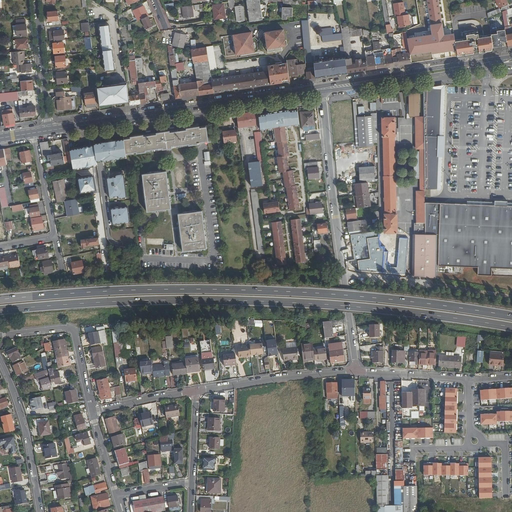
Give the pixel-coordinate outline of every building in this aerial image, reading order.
[(166,4),(168,9),(173,7),(170,0),(163,0),(162,1),(163,5),(166,4)] [(255,0),(247,1),(248,12),(260,10),(258,0),(255,0)] [(361,30),(372,32),(366,0),(356,0),(358,13),(361,30)] [(395,16),(405,15),(403,2),(393,3),(395,16)] [(224,19),(223,5),(212,6),(214,20),(224,19)] [(193,18),(192,6),(191,6),(182,8),(183,19),(193,18)] [(134,12),(138,21),(142,19),(148,16),(149,16),(145,7),(134,12)] [(285,20),(285,17),(292,17),(293,8),(282,8),(281,20),(285,20)] [(260,10),(248,12),(250,22),(262,20),(260,10)] [(508,10),(505,11),(503,12),(505,29),(507,41),(508,45),(509,45),(511,44),(511,21),(510,22),(511,26),(511,28),(511,33),(510,34),(508,19),(509,18),(511,17),(511,13),(509,15),(508,10)] [(58,11),(47,12),(48,20),(58,19),(58,15),(60,15),(60,14),(58,14),(58,11)] [(235,17),(236,22),(244,21),(243,13),(235,14),(235,17)] [(410,25),(408,14),(405,15),(395,16),(396,21),(397,21),(398,23),(398,27),(406,26),(405,25),(410,25)] [(148,16),(142,19),(146,29),(152,27),(148,16)] [(430,19),(431,20),(425,23),(426,24),(428,23),(431,23),(431,25),(433,34),(448,32),(446,16),(433,18),(430,19)] [(16,30),(14,30),(14,35),(26,34),(25,19),(15,20),(16,30)] [(306,63),(312,62),(308,20),(301,21),(306,63)] [(109,25),(101,26),(103,35),(104,45),(105,45),(106,50),(105,50),(106,60),(107,70),(114,69),(112,49),(111,50),(110,44),(111,44),(109,25)] [(345,57),(348,72),(363,70),(362,62),(352,63),(350,49),(350,46),(350,45),(349,45),(349,39),(363,42),(365,42),(365,38),(363,39),(361,30),(340,25),(341,33),(343,39),(344,47),(345,53),(345,57)] [(323,41),(343,39),(341,33),(333,34),(332,27),(320,28),(320,35),(322,35),(323,41)] [(412,29),(407,31),(407,36),(418,31),(416,27),(412,29)] [(202,40),(205,29),(196,30),(196,40),(202,40)] [(505,29),(491,31),(491,33),(491,36),(493,47),(500,46),(499,41),(502,41),(503,40),(503,41),(507,41),(505,29)] [(52,39),(52,40),(63,39),(62,30),(49,31),(50,40),(52,39)] [(286,46),(285,30),(267,31),(268,37),(266,37),(268,52),(283,51),(282,47),(286,46)] [(461,40),(455,41),(457,48),(458,56),(475,53),(479,53),(492,51),(492,50),(493,48),(493,47),(491,36),(481,37),(481,38),(479,38),(478,31),(474,31),(474,30),(465,31),(466,40),(461,41),(461,40)] [(181,48),(183,48),(186,35),(175,33),(172,46),(181,48)] [(254,39),(253,33),(222,37),(222,39),(224,39),(227,57),(237,56),(240,55),(256,53),(261,52),(261,50),(259,50),(258,43),(260,41),(256,37),(254,39)] [(28,47),(27,38),(15,39),(16,48),(28,47)] [(427,60),(437,59),(436,52),(434,45),(434,39),(429,40),(430,46),(425,47),(427,60)] [(451,49),(449,41),(440,43),(440,44),(434,45),(436,52),(451,49)] [(63,42),(53,43),(53,53),(64,52),(63,42)] [(192,49),(193,63),(208,60),(210,72),(217,71),(213,46),(206,47),(192,49)] [(392,55),(394,65),(411,63),(415,62),(414,57),(410,58),(410,53),(398,55),(398,57),(397,58),(395,49),(391,50),(392,55)] [(0,52),(0,54),(1,65),(14,64),(14,66),(20,66),(21,71),(31,71),(30,63),(23,63),(23,58),(22,50),(0,52)] [(366,61),(368,69),(376,68),(390,66),(389,59),(387,60),(387,56),(384,56),(383,52),(378,53),(378,55),(374,56),(366,57),(366,61)] [(66,66),(65,55),(55,56),(56,67),(66,66)] [(345,57),(314,62),(314,64),(314,67),(316,77),(348,72),(345,57)] [(172,80),(175,98),(180,97),(198,94),(213,92),(232,90),(230,76),(211,79),(212,84),(203,85),(202,76),(196,77),(196,81),(184,83),(181,62),(174,63),(173,58),(170,58),(171,68),(170,68),(171,72),(172,73),(171,77),(173,79),(173,80),(172,80)] [(136,60),(129,61),(131,80),(133,80),(134,85),(139,84),(137,68),(136,60)] [(287,63),(268,65),(268,70),(268,71),(271,84),(287,81),(289,81),(289,76),(287,67),(287,63)] [(299,65),(287,67),(289,76),(303,74),(302,71),(305,71),(304,64),(299,65)] [(316,77),(314,67),(313,67),(306,68),(307,78),(316,77)] [(66,71),(56,72),(57,83),(67,82),(66,71)] [(238,89),(271,84),(268,71),(264,71),(236,75),(238,89)] [(236,75),(230,76),(232,90),(238,89),(236,75)] [(20,80),(21,90),(32,89),(31,79),(20,80)] [(154,82),(139,84),(139,95),(141,105),(149,103),(148,89),(155,88),(154,82)] [(122,83),(96,86),(99,104),(103,104),(108,103),(109,104),(112,104),(111,103),(114,102),(114,103),(119,103),(119,102),(124,101),(124,102),(129,101),(128,97),(128,96),(127,83),(122,83)] [(81,95),(80,85),(71,86),(71,92),(77,91),(77,95),(81,95)] [(424,88),(424,117),(425,189),(437,189),(441,89),(424,88)] [(17,91),(0,92),(0,100),(17,99),(17,91)] [(94,91),(84,93),(85,103),(90,103),(91,106),(96,106),(94,91)] [(409,94),(409,101),(409,112),(409,116),(419,116),(419,94),(409,94)] [(70,95),(59,96),(59,98),(56,98),(56,109),(71,108),(70,95)] [(139,95),(128,97),(129,101),(130,106),(141,105),(139,95)] [(21,100),(18,100),(19,116),(35,115),(34,105),(28,106),(28,107),(22,108),(21,100)] [(14,123),(11,108),(1,110),(4,125),(14,123)] [(300,208),(297,186),(296,186),(293,171),(290,171),(287,156),(289,155),(287,140),(288,140),(287,130),(287,126),(299,124),(297,109),(290,110),(290,109),(287,109),(283,110),(271,111),(265,112),(265,113),(258,114),(259,121),(259,124),(260,130),(272,129),(272,132),(273,132),(274,142),(277,142),(280,157),(277,157),(280,173),(284,172),(286,188),(287,187),(290,209),(300,208)] [(236,116),(238,127),(246,126),(259,124),(259,121),(258,114),(258,113),(258,111),(236,114),(236,116)] [(314,128),(313,112),(301,112),(303,129),(314,128)] [(358,120),(355,121),(357,145),(378,144),(377,117),(371,117),(358,118),(358,120)] [(385,223),(385,233),(397,233),(397,214),(396,214),(396,198),(395,166),(394,136),(395,136),(395,117),(382,118),(382,123),(383,136),(383,137),(384,157),(385,189),(385,214),(384,214),(385,223)] [(414,243),(414,276),(421,277),(421,263),(422,238),(422,235),(424,235),(425,235),(425,220),(425,203),(425,196),(425,189),(425,156),(424,117),(416,118),(416,132),(416,149),(420,149),(420,160),(420,179),(420,191),(416,191),(417,211),(417,223),(414,223),(414,243)] [(101,143),(94,144),(96,161),(102,160),(120,158),(119,158),(125,157),(125,153),(125,150),(135,149),(136,151),(144,150),(144,147),(161,145),(161,147),(171,146),(170,144),(187,141),(188,143),(196,142),(196,140),(207,138),(206,128),(199,129),(199,128),(186,130),(186,131),(169,133),(169,132),(155,134),(156,136),(143,138),(143,136),(130,138),(131,140),(123,141),(123,140),(116,141),(116,140),(101,142),(101,143)] [(234,130),(222,131),(224,144),(229,144),(229,141),(236,140),(234,130)] [(248,163),(251,186),(262,185),(259,161),(264,161),(263,151),(260,132),(254,132),(256,152),(258,161),(248,163)] [(68,143),(67,138),(62,139),(64,152),(66,152),(66,154),(68,153),(69,162),(71,161),(73,173),(74,177),(89,174),(88,164),(92,164),(88,139),(83,140),(68,143)] [(44,141),(39,142),(42,156),(46,155),(47,160),(50,160),(51,165),(64,163),(66,159),(65,155),(63,156),(62,152),(49,155),(47,148),(45,148),(44,141)] [(309,163),(304,163),(305,170),(308,170),(309,179),(319,178),(317,162),(318,162),(318,158),(310,159),(309,150),(311,150),(310,144),(303,145),(305,158),(303,158),(304,160),(309,160),(309,163)] [(10,146),(0,148),(0,169),(3,169),(3,168),(3,164),(8,163),(6,153),(11,152),(10,146)] [(32,159),(37,158),(34,148),(21,151),(23,162),(32,160),(32,159)] [(360,170),(361,174),(361,177),(361,181),(375,181),(374,169),(360,170)] [(165,170),(141,173),(146,211),(169,208),(165,170)] [(19,184),(20,187),(35,185),(32,171),(24,172),(26,183),(19,184)] [(77,191),(95,189),(93,175),(76,177),(77,191)] [(116,178),(107,179),(109,198),(118,197),(118,198),(125,197),(122,176),(115,177),(116,178)] [(53,188),(56,202),(64,201),(67,215),(79,213),(76,198),(65,200),(64,195),(66,195),(63,179),(53,180),(54,188),(53,188)] [(356,183),(356,189),(356,191),(357,195),(362,194),(365,194),(368,193),(368,182),(356,183)] [(5,186),(0,186),(0,195),(1,198),(2,207),(9,205),(5,186)] [(250,189),(258,254),(266,255),(258,195),(258,191),(266,190),(268,190),(268,187),(250,189)] [(29,198),(30,202),(41,200),(38,188),(30,189),(31,198),(29,198)] [(368,193),(365,194),(362,194),(357,195),(357,208),(369,206),(368,193)] [(280,211),(279,201),(263,203),(265,213),(280,211)] [(495,206),(425,203),(425,220),(425,235),(439,234),(439,253),(438,265),(478,267),(478,274),(492,275),(493,267),(511,268),(511,206),(507,206),(507,201),(495,201),(495,206)] [(322,202),(309,203),(309,208),(310,214),(323,212),(322,202)] [(39,206),(30,207),(32,215),(41,214),(39,206)] [(355,208),(351,209),(349,209),(346,209),(347,222),(353,221),(352,218),(357,217),(355,208)] [(127,209),(111,211),(113,223),(129,221),(127,209)] [(201,210),(177,213),(182,251),(206,248),(201,210)] [(42,216),(32,218),(34,229),(45,227),(42,216)] [(306,262),(300,218),(291,220),(297,263),(306,262)] [(348,226),(348,228),(349,231),(352,231),(356,230),(361,229),(360,225),(369,224),(369,219),(353,221),(347,222),(348,226)] [(287,264),(281,221),(272,222),(278,266),(287,264)] [(326,223),(317,224),(318,233),(327,231),(326,223)] [(380,234),(380,247),(399,247),(399,234),(380,234)] [(438,265),(439,253),(439,234),(425,235),(424,235),(422,235),(422,238),(422,242),(422,257),(421,263),(421,277),(438,279),(438,272),(438,265)] [(84,246),(99,244),(98,237),(93,238),(91,238),(80,239),(81,248),(84,248),(84,246)] [(352,243),(353,247),(353,250),(354,258),(363,257),(362,254),(361,247),(365,247),(364,242),(352,243)] [(47,246),(36,249),(37,250),(33,251),(32,252),(32,254),(34,254),(35,259),(49,256),(47,246)] [(19,253),(0,256),(0,266),(10,265),(10,267),(21,265),(19,253)] [(52,259),(44,261),(46,271),(54,270),(52,259)] [(81,260),(71,262),(73,274),(83,272),(81,260)] [(316,360),(327,358),(327,360),(331,359),(331,363),(344,361),(342,345),(330,346),(329,338),(333,338),(332,326),(344,325),(343,320),(323,322),(325,339),(325,340),(326,348),(314,350),(316,360)] [(383,336),(383,324),(382,324),(381,324),(372,325),(372,328),(375,328),(375,336),(383,336)] [(98,332),(88,333),(90,345),(100,343),(98,332)] [(460,347),(467,348),(468,338),(461,337),(460,347)] [(54,340),(59,367),(71,364),(71,360),(69,361),(69,358),(68,356),(70,356),(69,352),(67,352),(67,349),(66,347),(68,347),(67,343),(65,343),(65,341),(65,338),(54,340)] [(264,340),(265,356),(276,355),(276,339),(264,340)] [(383,351),(383,343),(374,345),(374,341),(368,342),(368,346),(371,345),(371,349),(377,348),(377,351),(381,351),(381,358),(378,358),(374,359),(374,362),(381,362),(381,363),(383,363),(383,351)] [(302,345),(303,359),(315,357),(313,343),(302,345)] [(125,345),(113,347),(115,361),(127,360),(125,345)] [(260,356),(264,355),(263,345),(250,347),(252,357),(256,356),(260,356)] [(101,346),(91,349),(95,368),(104,366),(101,346)] [(239,359),(252,358),(252,357),(250,347),(250,346),(237,348),(239,359)] [(12,356),(14,362),(22,358),(17,347),(10,350),(13,356),(12,356)] [(297,347),(283,350),(285,362),(299,360),(297,347)] [(405,352),(392,351),(392,362),(404,363),(405,352)] [(420,351),(420,358),(418,358),(419,353),(410,352),(410,362),(415,362),(415,365),(419,365),(419,363),(424,364),(428,364),(428,363),(432,364),(436,364),(437,352),(428,351),(428,352),(420,351)] [(479,352),(467,351),(466,363),(478,364),(479,352)] [(224,367),(236,366),(235,355),(223,356),(224,367)] [(507,356),(493,355),(493,365),(501,366),(501,367),(506,367),(507,356)] [(448,356),(441,356),(440,366),(443,367),(462,368),(463,359),(456,358),(456,357),(448,356)] [(198,360),(185,362),(185,365),(187,374),(200,373),(198,360)] [(205,361),(202,361),(203,371),(215,370),(213,360),(205,361)] [(24,361),(14,365),(18,375),(28,371),(24,361)] [(173,377),(187,376),(187,374),(185,365),(185,362),(185,361),(180,362),(180,365),(172,366),(173,377)] [(149,374),(153,374),(153,379),(165,377),(165,379),(170,378),(168,363),(164,364),(164,366),(152,368),(151,362),(141,363),(142,374),(149,373),(149,374)] [(50,373),(49,369),(49,368),(36,373),(37,377),(45,374),(50,373)] [(49,369),(50,373),(51,377),(46,378),(45,374),(37,377),(38,381),(41,380),(44,389),(51,387),(52,388),(51,388),(51,390),(53,390),(52,382),(56,381),(56,383),(61,382),(59,372),(54,373),(53,368),(49,369)] [(135,372),(124,373),(126,386),(137,384),(135,372)] [(106,379),(97,380),(100,400),(110,399),(106,379)] [(352,404),(355,403),(355,389),(351,389),(351,380),(342,380),(342,396),(352,396),(352,404)] [(416,388),(416,380),(403,380),(403,386),(410,386),(410,389),(416,388)] [(0,409),(3,408),(3,407),(9,405),(7,397),(0,398),(0,396),(1,396),(0,394),(0,389),(3,388),(0,381),(0,409)] [(337,383),(327,383),(327,393),(337,393),(337,383)] [(458,388),(447,388),(446,397),(458,397),(458,388)] [(511,388),(481,391),(482,401),(511,398),(511,388)] [(425,389),(413,390),(413,406),(425,406),(425,389)] [(66,392),(68,404),(80,402),(79,395),(78,395),(76,390),(66,392)] [(207,409),(209,409),(210,396),(222,397),(222,396),(208,395),(207,409)] [(209,409),(209,410),(224,411),(225,397),(222,397),(210,396),(209,409)] [(41,397),(31,399),(32,403),(32,406),(31,406),(32,410),(44,408),(41,397)] [(458,397),(446,397),(446,406),(458,406),(458,397)] [(169,405),(163,406),(165,418),(179,416),(178,406),(170,407),(169,405)] [(458,406),(446,406),(446,415),(458,415),(458,406)] [(498,414),(482,415),(482,425),(498,424),(498,422),(511,421),(511,411),(498,412),(498,414)] [(151,412),(139,415),(142,427),(154,425),(151,412)] [(74,415),(75,417),(79,430),(86,428),(82,413),(74,415)] [(12,414),(3,416),(6,431),(15,429),(12,414)] [(104,418),(109,434),(119,431),(115,415),(104,418)] [(458,415),(446,415),(446,424),(458,424),(458,415)] [(45,417),(34,419),(36,426),(40,425),(42,434),(51,433),(49,420),(46,421),(45,417)] [(74,417),(68,418),(69,429),(76,428),(74,417)] [(220,418),(208,417),(208,422),(209,424),(209,430),(219,430),(220,418)] [(458,424),(446,424),(446,433),(457,433),(458,424)] [(411,428),(403,429),(403,439),(411,438),(411,428)] [(88,432),(83,434),(86,444),(91,443),(88,432)] [(359,443),(372,443),(372,432),(359,432),(359,443)] [(122,434),(110,437),(113,447),(125,444),(122,434)] [(15,436),(0,439),(0,445),(5,445),(6,450),(11,449),(12,454),(18,453),(15,436)] [(220,438),(211,438),(210,448),(220,449),(220,438)] [(171,439),(160,441),(161,451),(170,450),(170,447),(172,447),(171,439)] [(56,443),(45,445),(45,450),(46,450),(48,459),(58,457),(56,443)] [(183,446),(174,448),(175,463),(183,462),(183,446)] [(128,462),(123,448),(113,451),(118,465),(128,462)] [(377,476),(377,500),(388,500),(388,454),(376,454),(377,471),(377,476)] [(159,455),(148,456),(149,470),(160,469),(159,455)] [(88,460),(93,476),(102,474),(97,457),(88,460)] [(216,458),(203,458),(203,470),(215,470),(215,464),(216,464),(216,458)] [(492,458),(479,458),(480,468),(492,468),(492,458)] [(149,483),(146,461),(139,463),(139,471),(143,470),(145,483),(149,483)] [(66,463),(58,464),(59,469),(57,469),(58,474),(60,474),(61,479),(69,477),(67,468),(68,468),(68,466),(67,466),(66,463)] [(433,463),(424,463),(424,475),(433,475),(433,463)] [(442,463),(433,463),(433,475),(442,475),(442,463)] [(451,463),(442,463),(442,475),(451,475),(451,463)] [(460,464),(451,463),(451,475),(460,475),(460,464)] [(469,464),(460,464),(460,475),(469,475),(469,464)] [(19,467),(11,468),(14,482),(23,480),(21,470),(20,470),(19,467)] [(392,506),(389,506),(388,511),(417,511),(417,481),(409,481),(409,486),(404,486),(403,468),(397,469),(397,505),(392,505),(392,506)] [(492,468),(480,468),(480,478),(493,478),(492,468)] [(2,477),(0,477),(0,489),(11,488),(11,483),(1,485),(1,481),(2,480),(2,477)] [(493,478),(480,478),(480,488),(493,488),(493,478)] [(221,479),(209,479),(208,493),(220,494),(221,479)] [(95,492),(95,493),(108,489),(106,482),(98,483),(84,488),(86,495),(91,494),(90,493),(95,492)] [(69,483),(56,486),(56,490),(58,490),(60,498),(72,496),(69,483)] [(493,488),(480,488),(480,498),(493,498),(493,488)] [(25,490),(16,491),(18,500),(27,498),(25,490)] [(107,493),(97,495),(98,500),(96,500),(96,502),(94,502),(95,508),(110,505),(107,493)] [(133,502),(134,511),(157,511),(162,511),(165,511),(163,497),(146,500),(145,495),(140,496),(141,501),(139,501),(133,502)] [(178,495),(167,497),(169,507),(180,505),(178,495)] [(206,511),(205,511),(210,511),(211,499),(202,499),(201,511),(206,511)]
